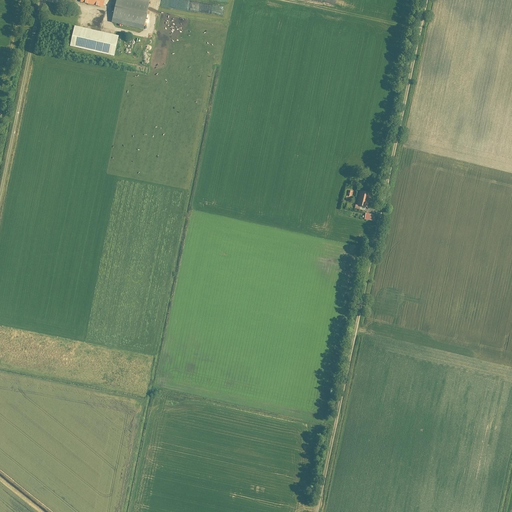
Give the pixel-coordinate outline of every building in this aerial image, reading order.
[(140,0),(117,0),(113,19),(145,25),(150,2),(140,0)] [(76,5),(74,15),(101,20),(103,10),(76,5)] [(75,28),(71,47),(115,57),(119,38),(75,28)] [(347,186),(345,194),(352,195),(353,188),(347,186)] [(370,191),(361,190),(358,206),(368,208),(370,191)] [(362,215),(342,210),(341,214),(361,219),(362,215)]
